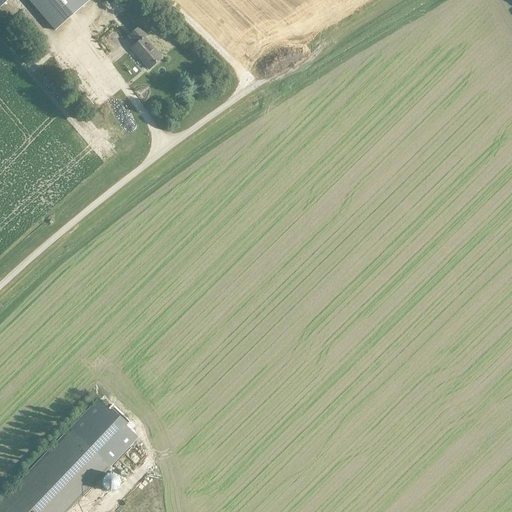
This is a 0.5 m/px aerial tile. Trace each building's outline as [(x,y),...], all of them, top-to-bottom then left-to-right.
[(88,0),(27,0),(54,31),(89,1),(88,0)] [(141,30),(130,39),(136,45),(131,49),(149,70),(162,58),(144,38),(146,36),(141,30)] [(125,427),(107,410),(97,400),(0,502),(0,511),(66,511),(137,438),(125,427)] [(112,405),(107,410),(125,427),(130,422),(112,405)] [(23,455),(29,448),(16,438),(10,446),(23,455)]
